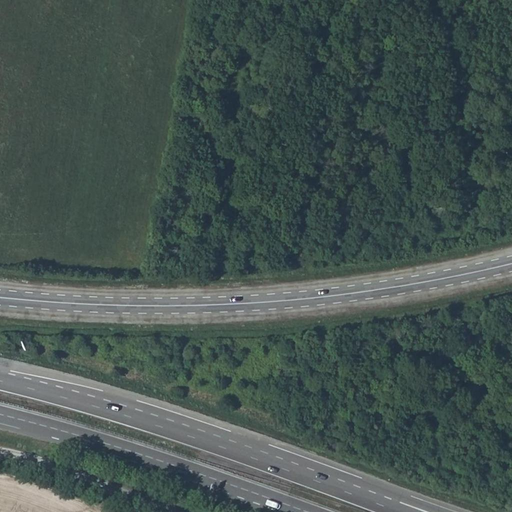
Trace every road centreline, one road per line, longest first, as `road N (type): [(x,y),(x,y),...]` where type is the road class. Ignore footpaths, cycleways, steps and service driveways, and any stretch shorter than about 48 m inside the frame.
road 1 (tertiary): [(511,263),(265,302),(130,305),(0,296)]
road 2 (trunk): [(371,500),(0,380)]
road 3 (trunk): [(0,414),(305,511)]
road 4 (tertiary): [(172,511),(0,452)]
